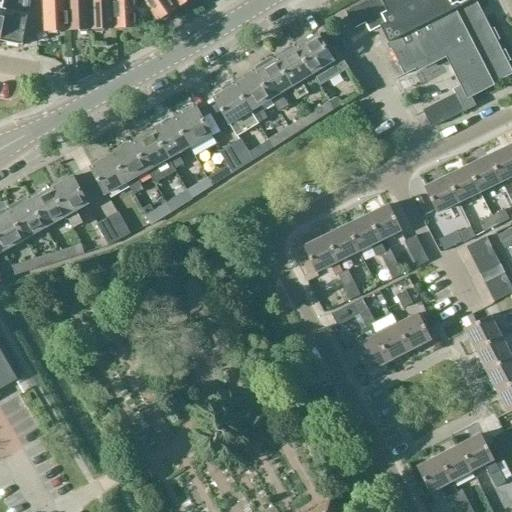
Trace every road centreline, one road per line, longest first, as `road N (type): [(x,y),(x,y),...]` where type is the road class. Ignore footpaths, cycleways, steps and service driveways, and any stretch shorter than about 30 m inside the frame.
road 1 (residential): [(511,111),(285,224),(276,241),(408,511)]
road 2 (tertiary): [(77,105),(269,0)]
